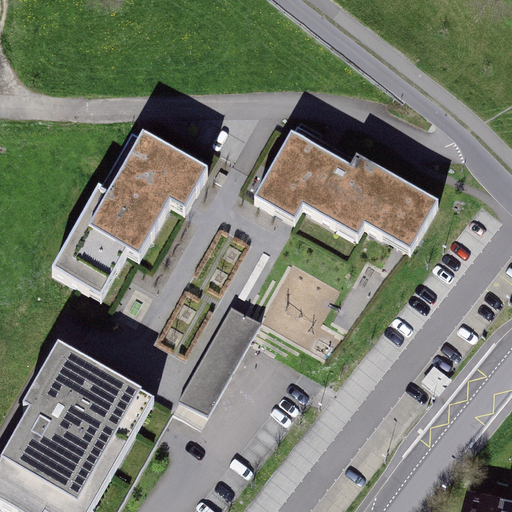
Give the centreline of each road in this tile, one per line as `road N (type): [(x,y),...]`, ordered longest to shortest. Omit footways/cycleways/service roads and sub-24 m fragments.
road 1 (track): [(0,114),(367,116),(432,150),(463,139)]
road 2 (unknown): [(166,511),(191,460),(155,389),(151,337),(271,111)]
road 3 (unclassified): [(511,193),(463,139),(286,0)]
road 4 (residential): [(511,370),(402,511)]
